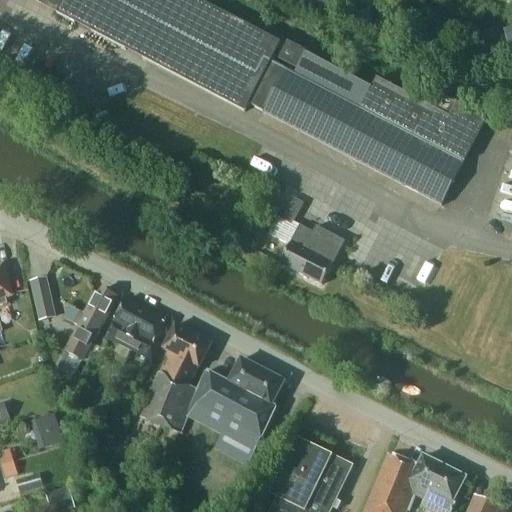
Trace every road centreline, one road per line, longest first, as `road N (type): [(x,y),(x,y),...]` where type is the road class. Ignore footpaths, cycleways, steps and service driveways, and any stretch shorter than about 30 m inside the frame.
road 1 (unclassified): [(511,479),(0,211)]
road 2 (residential): [(511,256),(484,251),(170,93)]
